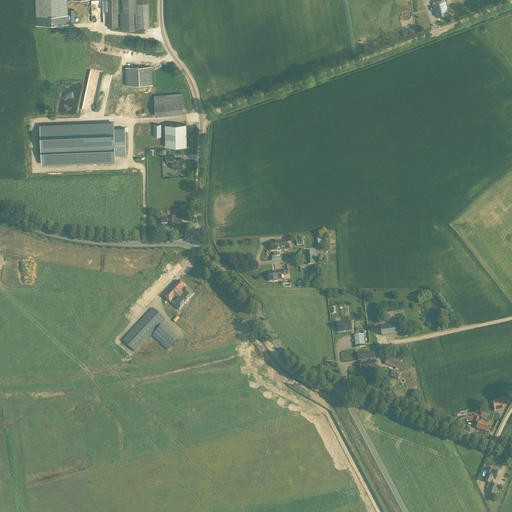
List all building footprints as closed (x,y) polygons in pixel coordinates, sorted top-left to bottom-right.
[(67,0),(35,0),(36,25),(48,25),(48,26),(51,26),(51,24),(68,24),(67,0)] [(117,0),(121,0),(122,13),(123,30),(135,30),(134,12),(136,12),(136,28),(150,28),(149,27),(148,0),(106,0),(107,27),(118,27),(117,0)] [(443,0),(433,3),(436,17),(448,14),(444,0),(443,0)] [(151,67),(126,68),(126,85),(152,84),(151,67)] [(172,95),(165,95),(166,114),(173,114),(172,95)] [(126,155),(125,128),(113,128),(113,123),(40,126),(42,164),(115,161),(115,155),(126,155)] [(186,146),(186,125),(165,125),(165,147),(186,147),(186,146)] [(166,162),(171,162),(172,169),(184,168),(183,159),(175,160),(174,156),(165,156),(166,162)] [(176,225),(176,224),(182,224),(182,218),(176,218),(176,217),(168,217),(168,215),(162,215),(162,218),(161,218),(161,224),(170,224),(170,225),(176,225)] [(280,242),(271,243),(271,251),(279,250),(279,251),(289,250),(288,241),(282,241),(280,242)] [(308,265),(316,264),(316,252),(307,252),(308,265)] [(176,276),(184,267),(179,263),(173,270),(168,265),(166,268),(176,276)] [(282,270),(282,272),(276,273),(268,274),(269,282),(281,280),(281,275),(283,275),(283,276),(289,275),(288,269),(282,270)] [(165,273),(137,303),(144,310),(172,280),(165,273)] [(187,288),(183,292),(182,291),(186,287),(179,280),(164,296),(171,303),(175,298),(176,299),(172,304),(179,310),(194,294),(187,288)] [(153,307),(123,340),(137,352),(166,319),(153,307)] [(337,323),(338,332),(351,330),(350,321),(337,323)] [(396,323),(380,325),(381,336),(398,334),(398,333),(402,333),(401,323),(396,324),(396,323)] [(169,351),(180,340),(163,325),(153,336),(169,351)] [(363,335),(354,336),(355,348),(357,348),(365,347),(364,338),(363,335)] [(375,361),(374,361),(374,358),(375,358),(374,352),(358,354),(358,360),(362,360),(362,363),(359,363),(360,371),(364,371),(376,369),(375,361)] [(407,363),(388,356),(387,358),(384,365),(402,371),(404,372),(406,365),(407,363)] [(401,373),(393,371),(390,377),(398,380),(401,373)] [(494,409),(503,407),(502,403),(506,402),(504,398),(492,402),(494,409)] [(481,431),(484,420),(486,415),(487,411),(483,409),(481,413),(480,418),(482,418),(481,420),(480,423),(478,422),(476,429),(481,431)] [(468,417),(466,422),(470,423),(471,421),(474,422),(477,423),(479,418),(471,415),(470,418),(468,417)] [(484,420),(481,431),(489,433),(491,427),(488,425),(489,422),(484,420)] [(488,473),(485,482),(489,484),(490,483),(493,475),(497,476),(499,470),(492,467),(489,473),(488,473)] [(490,483),(489,484),(486,493),(495,496),(499,487),(490,483)]
